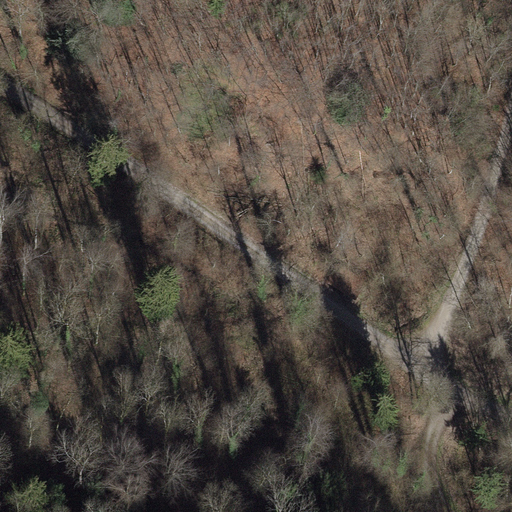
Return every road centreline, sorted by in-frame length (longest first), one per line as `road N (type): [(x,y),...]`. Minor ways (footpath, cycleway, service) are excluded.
road 1 (track): [(0,81),(418,367),(511,419)]
road 2 (track): [(511,116),(467,267),(418,367)]
road 3 (track): [(456,391),(430,458),(447,511)]
